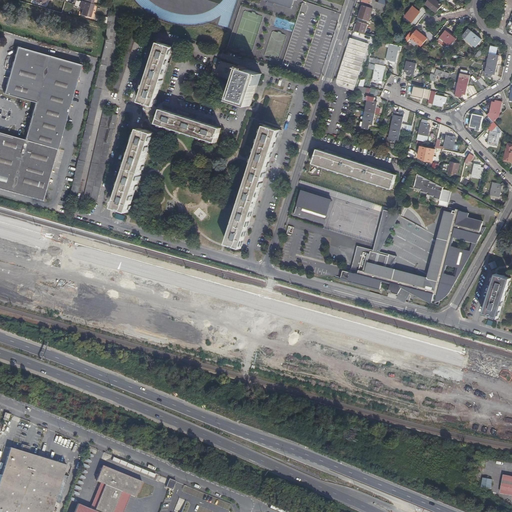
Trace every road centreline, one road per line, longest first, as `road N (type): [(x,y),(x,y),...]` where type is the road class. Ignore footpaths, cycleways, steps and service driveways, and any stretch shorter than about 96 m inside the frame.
road 1 (motorway): [(443,511),(0,338)]
road 2 (motorway): [(0,355),(373,511)]
road 3 (unclassified): [(249,502),(0,399)]
road 4 (residential): [(76,210),(264,269)]
road 5 (residential): [(264,269),(450,320)]
road 6 (residential): [(352,0),(306,139)]
road 7 (residential): [(306,139),(264,269)]
road 8 (residential): [(511,202),(450,320)]
